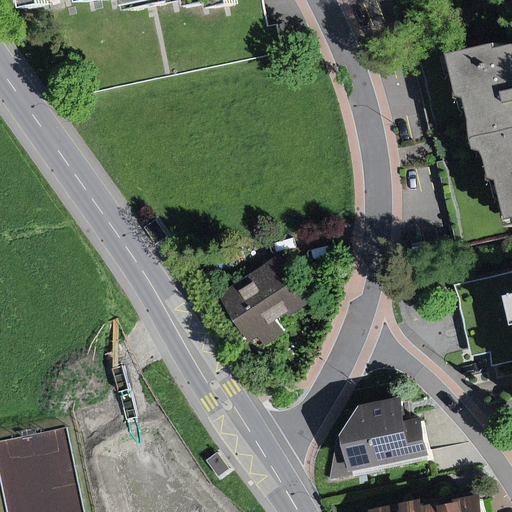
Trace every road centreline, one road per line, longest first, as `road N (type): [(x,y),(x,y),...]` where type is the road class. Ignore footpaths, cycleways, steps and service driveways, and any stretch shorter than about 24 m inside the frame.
road 1 (secondary): [(265,457),(0,68)]
road 2 (residential): [(352,333),(379,252),(383,176),(370,114),(324,0)]
road 3 (residential): [(511,485),(428,382),(397,354),(352,333)]
road 4 (residential): [(265,457),(322,398),(352,333)]
